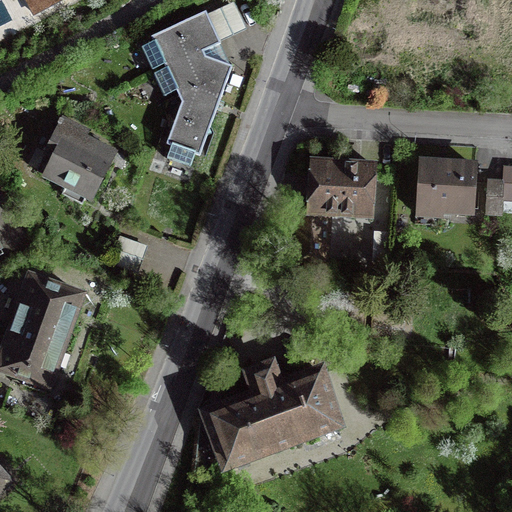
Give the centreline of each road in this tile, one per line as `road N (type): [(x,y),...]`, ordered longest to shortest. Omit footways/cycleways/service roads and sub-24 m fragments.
road 1 (tertiary): [(114,511),(272,113)]
road 2 (residential): [(511,134),(272,113)]
